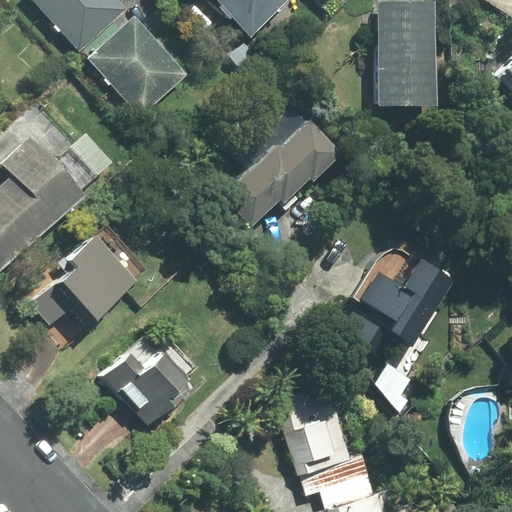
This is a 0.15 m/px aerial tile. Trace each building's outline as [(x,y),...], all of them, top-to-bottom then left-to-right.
[(120,16),(105,0),(18,0),(71,59),(120,16)] [(286,3),(283,0),(201,0),(242,44),(286,3)] [(425,113),(425,5),(366,5),(366,113),(425,113)] [(177,81),(123,21),(77,63),(132,123),(177,81)] [(244,47),(225,67),(240,81),(258,61),(244,47)] [(511,49),(483,80),(511,108),(511,49)] [(327,156),(277,104),(223,156),(240,174),(206,207),(238,241),(327,156)] [(0,269),(100,170),(73,143),(43,172),(15,143),(0,157),(0,269)] [(137,273),(95,231),(55,270),(61,276),(42,294),(79,331),(137,273)] [(400,349),(442,280),(414,264),(419,255),(387,236),(329,335),(359,353),(371,332),(400,349)] [(114,355),(103,366),(117,380),(104,393),(127,417),(143,401),(155,413),(193,376),(163,345),(154,355),(138,339),(117,359),(114,355)] [(316,511),(387,511),(380,489),(364,494),(328,382),(264,402),(294,496),(309,491),(316,511)]
